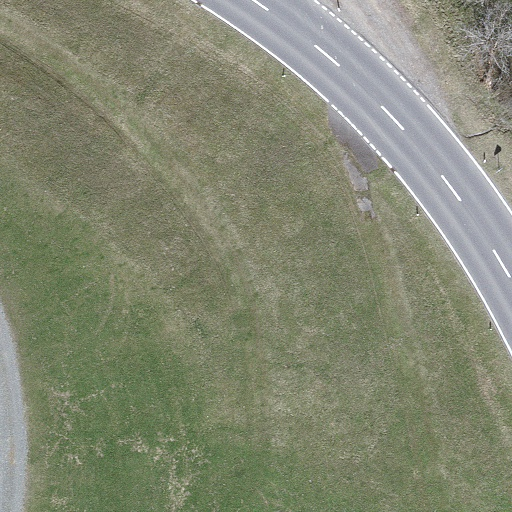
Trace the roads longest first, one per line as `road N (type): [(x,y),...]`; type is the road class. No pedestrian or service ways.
road 1 (tertiary): [(241,0),(355,74),(486,226),(511,275)]
road 2 (track): [(25,511),(0,342)]
